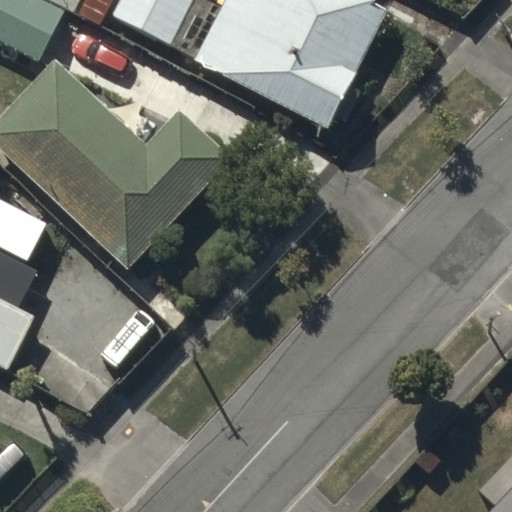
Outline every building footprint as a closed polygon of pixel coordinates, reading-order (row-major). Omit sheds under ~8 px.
[(63,8),(46,0),(0,0),(0,38),(39,57),(63,8)] [(113,0),(84,0),(79,9),(102,22),(113,0)] [(190,0),(117,0),(111,12),(169,42),(190,0)] [(390,8),(374,0),(224,0),(193,61),(328,129),(390,8)] [(147,138),(55,54),(0,112),(0,145),(127,262),(228,152),(177,106),(147,138)] [(35,316),(0,297),(0,362),(9,367),(35,316)] [(511,511),(511,486),(488,511),(511,511)]
